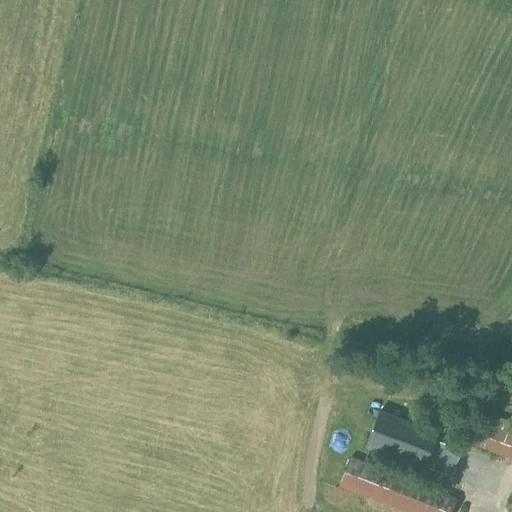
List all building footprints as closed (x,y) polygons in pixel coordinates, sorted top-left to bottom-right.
[(450,477),(461,451),(436,442),(439,434),(380,411),(366,449),(425,472),(426,468),(450,477)] [(511,422),(481,411),(468,444),(511,460),(511,422)] [(351,458),(339,486),(402,511),(451,511),(457,500),(351,458)] [(470,511),(483,511),(493,468),(466,462),(456,509),(470,511)] [(507,511),(511,511),(511,492),(500,500),(507,511)]
